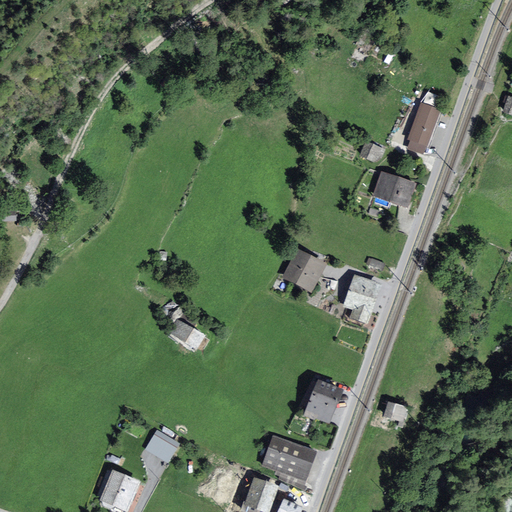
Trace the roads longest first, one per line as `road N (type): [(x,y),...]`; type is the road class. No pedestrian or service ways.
road 1 (unclassified): [(497,0),(316,511)]
road 2 (unknown): [(408,511),(430,441),(511,298)]
